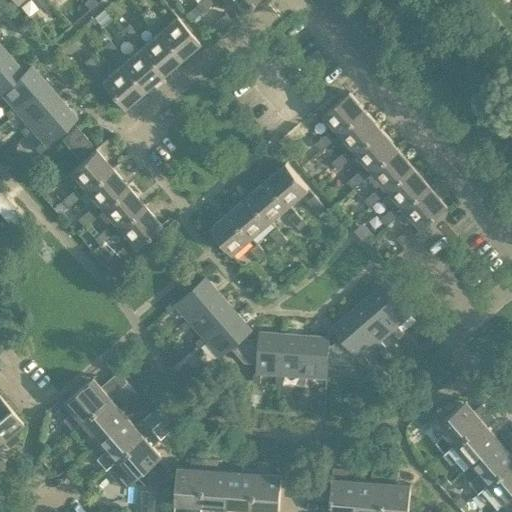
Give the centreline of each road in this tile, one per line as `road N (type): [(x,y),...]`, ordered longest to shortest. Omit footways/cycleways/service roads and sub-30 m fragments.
road 1 (residential): [(321,0),(511,222)]
road 2 (residential): [(119,131),(274,0)]
road 3 (residential): [(1,511),(21,500),(36,411),(2,377)]
